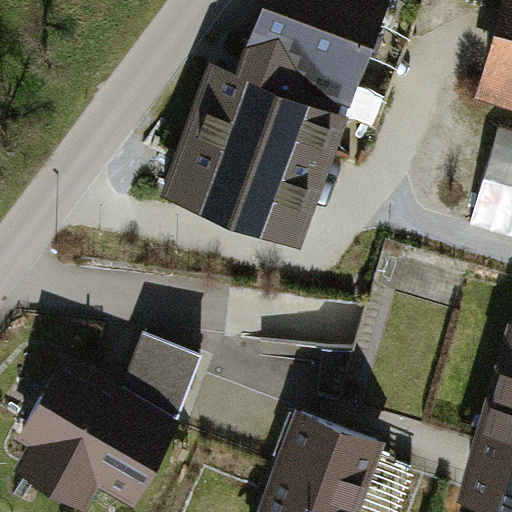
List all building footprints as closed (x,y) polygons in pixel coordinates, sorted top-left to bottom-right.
[(213,55),(169,173),(293,219),(335,105),(347,110),(387,0),(267,0),(243,66),(213,55)] [(511,0),(485,89),(511,96),(511,0)] [(511,130),(506,129),(477,224),(511,234),(511,130)] [(511,511),(511,330),(506,329),(454,507),(469,511),(511,511)] [(121,388),(62,356),(12,443),(24,450),(12,472),(83,511),(97,487),(134,506),(177,424),(203,353),(143,331),(121,388)] [(359,511),(386,439),(297,406),(257,511),(359,511)]
